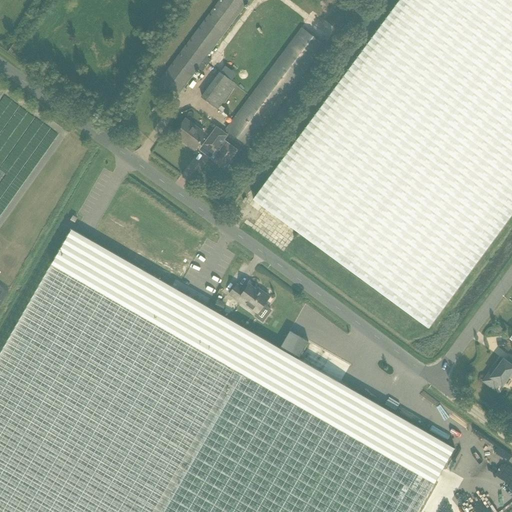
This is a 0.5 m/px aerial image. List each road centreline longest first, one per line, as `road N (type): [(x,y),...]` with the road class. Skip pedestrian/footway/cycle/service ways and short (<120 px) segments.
road 1 (unclassified): [(434,379),(0,64)]
road 2 (unclassified): [(434,379),(511,274)]
